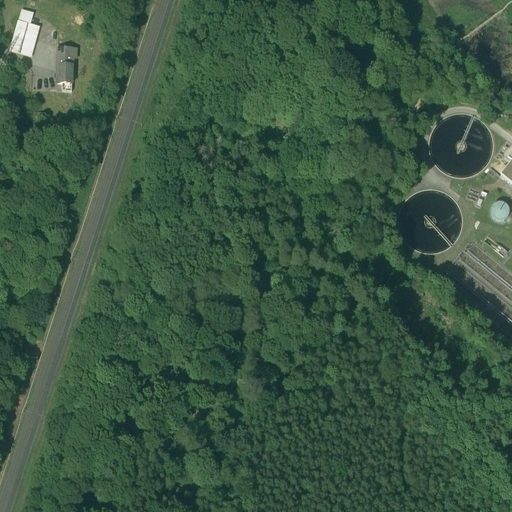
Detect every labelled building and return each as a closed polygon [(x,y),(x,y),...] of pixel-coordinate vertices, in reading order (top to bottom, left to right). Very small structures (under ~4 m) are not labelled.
[(32,16),(17,11),(7,42),(22,47),(32,16)] [(56,39),(55,48),(70,48),(73,48),(74,40),(56,39)] [(70,48),(55,48),(55,69),(58,69),(58,74),(60,74),(70,74),(70,48)] [(511,137),(499,153),(511,163),(511,137)] [(494,181),(491,183),(489,187),(489,190),(489,194),(492,198),(495,200),(498,200),(502,200),(504,199),(507,196),(509,192),(509,189),(507,185),(505,182),(501,180),(498,180),(494,181)]
